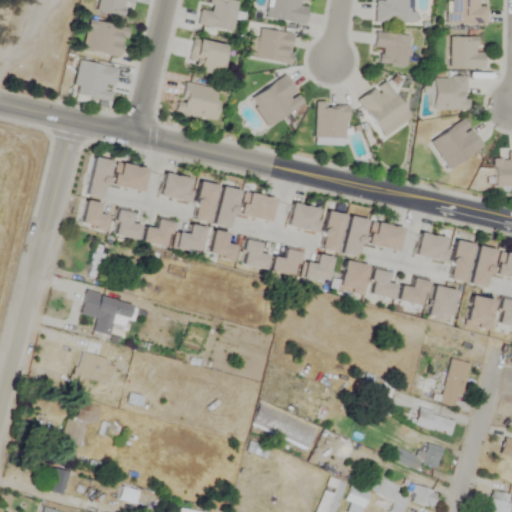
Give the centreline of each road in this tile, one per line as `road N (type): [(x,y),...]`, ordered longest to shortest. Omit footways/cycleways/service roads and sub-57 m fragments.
road 1 (residential): [(0,104),(511,217)]
road 2 (residential): [(0,419),(74,121)]
road 3 (residential): [(457,511),(498,346)]
road 4 (residential): [(166,0),(135,135)]
